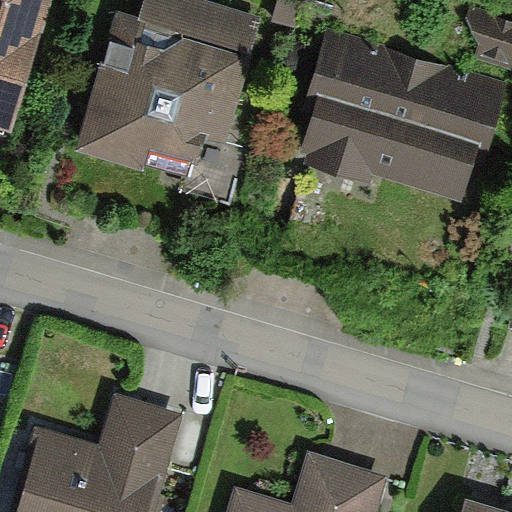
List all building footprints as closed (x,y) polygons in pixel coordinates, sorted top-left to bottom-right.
[(0,0),(0,122),(6,125),(44,0),(0,0)] [(147,29),(126,23),(91,144),(142,158),(147,144),(192,157),(202,123),(221,128),(250,27),(155,0),(147,29)] [(494,89),(332,41),(302,143),(323,150),(320,161),(366,175),(370,162),(465,189),(494,89)] [(142,511),(169,420),(118,405),(104,456),(47,440),(26,511),(142,511)] [(366,511),(376,481),(314,463),(298,511),(285,511),(240,499),(236,511),(366,511)]
